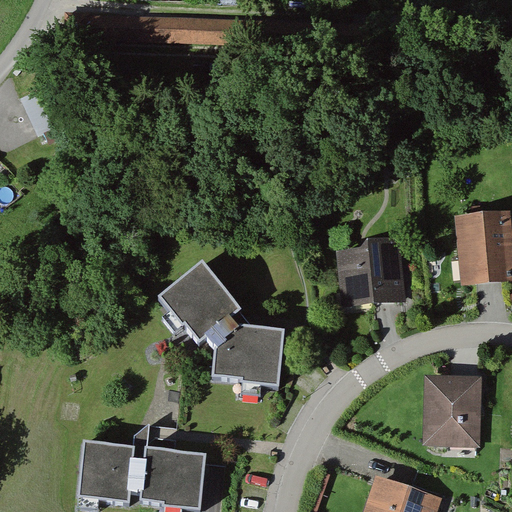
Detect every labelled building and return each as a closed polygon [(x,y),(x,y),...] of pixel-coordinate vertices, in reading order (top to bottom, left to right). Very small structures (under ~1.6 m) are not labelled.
[(232,25),(67,18),(66,43),(231,51),(232,25)] [(503,218),(459,223),(463,258),(467,257),(470,283),(511,278),(511,270),(509,244),(505,244),(503,218)] [(368,254),(340,257),(344,299),(372,296),(373,304),(403,302),(400,270),(402,268),(401,260),(398,260),(397,244),(367,247),(368,254)] [(203,266),(158,301),(183,331),(185,329),(200,348),(206,342),(215,352),(212,381),(240,384),(240,386),(279,391),(284,334),(239,329),(242,314),(203,266)] [(450,384),(429,383),(427,444),(450,445),(450,441),(476,442),(478,383),(450,382),(450,384)] [(200,511),(206,457),(83,446),(79,493),(80,493),(80,500),(99,502),(99,504),(130,507),(131,495),(141,496),(140,505),(164,507),(164,509),(183,511),(182,511),(200,511)] [(379,484),(369,511),(433,511),(436,503),(379,484)]
